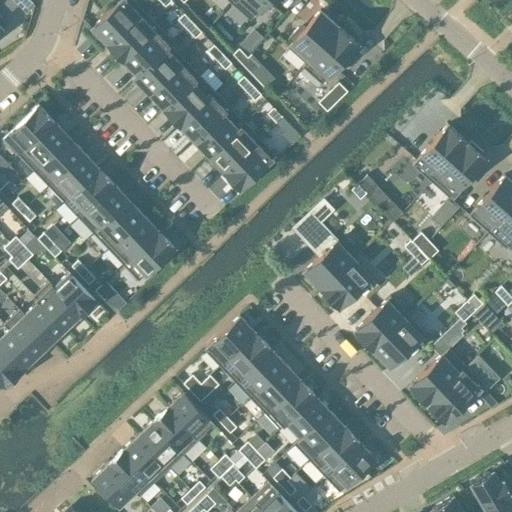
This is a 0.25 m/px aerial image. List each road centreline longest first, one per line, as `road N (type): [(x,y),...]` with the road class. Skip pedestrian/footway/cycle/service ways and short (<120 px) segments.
road 1 (residential): [(453,461),(271,269)]
road 2 (residential): [(215,213),(43,39)]
road 3 (residential): [(412,0),(511,87)]
